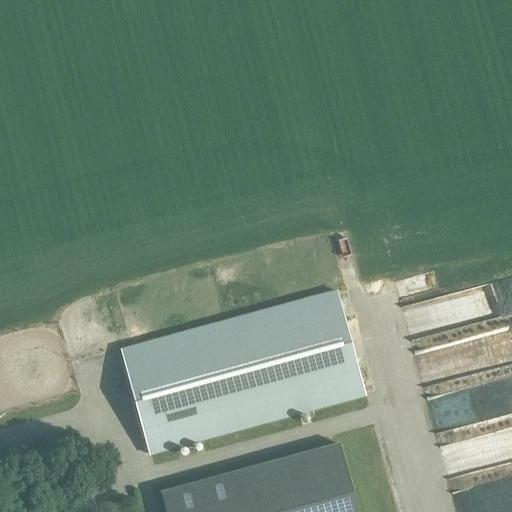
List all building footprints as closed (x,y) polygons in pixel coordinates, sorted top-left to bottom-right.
[(444,296),(455,326),(511,305),(501,276),(444,296)] [(121,351),(150,456),(365,397),(337,292),(121,351)] [(402,303),(406,333),(445,327),(441,298),(402,303)] [(462,355),(465,368),(511,357),(511,330),(478,339),(481,351),(462,355)] [(165,511),(357,511),(339,445),(160,494),(165,511)] [(439,451),(446,472),(456,469),(449,448),(439,451)] [(97,511),(88,479),(70,484),(78,511),(97,511)] [(507,511),(500,482),(471,490),(477,511),(507,511)] [(25,506),(27,511),(45,511),(42,502),(25,506)]
